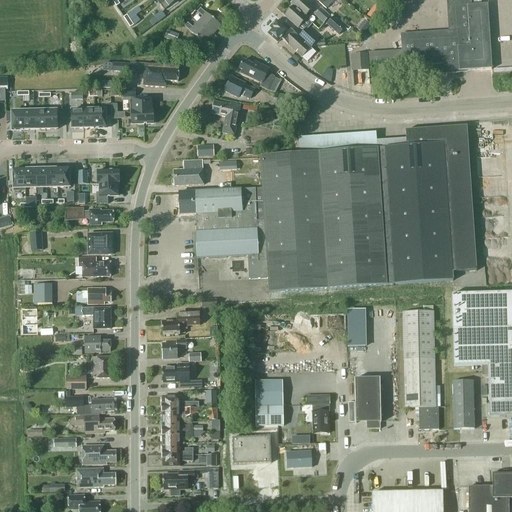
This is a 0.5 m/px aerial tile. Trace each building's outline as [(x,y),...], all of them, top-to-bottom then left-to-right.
[(163,0),(165,2),(160,6),(164,11),(178,0),(163,0)] [(304,17),(313,8),(304,0),(295,0),(290,5),(292,7),(304,17)] [(315,0),(316,0),(321,5),(326,9),(333,0),(315,0)] [(471,5),(470,0),(445,0),(447,31),(400,34),(400,44),(401,50),(402,67),(442,64),(443,70),(447,70),(447,74),(459,73),(459,71),(492,69),(488,4),(471,5)] [(191,16),(201,5),(198,3),(188,13),(191,16)] [(306,19),(304,17),(292,7),(284,15),(298,28),(306,19)] [(330,16),(321,8),(315,15),(324,23),(330,16)] [(198,23),(212,36),(220,27),(206,14),(200,9),(197,13),(202,18),(198,23)] [(132,11),(127,15),(130,20),(136,16),(132,11)] [(162,12),(154,17),(158,22),(158,23),(166,17),(165,17),(162,12)] [(345,28),(333,17),(326,25),(338,36),(345,28)] [(281,26),(276,21),(270,27),(272,30),(268,34),(277,43),(281,39),(302,58),(310,48),(283,23),(281,26)] [(212,36),(198,23),(193,28),(187,24),(184,27),(190,32),(204,45),(212,36)] [(363,36),(370,27),(365,23),(357,32),(363,36)] [(317,40),(305,29),(299,36),(311,47),(317,40)] [(179,35),(167,31),(164,39),(176,44),(179,35)] [(252,65),(243,60),(239,69),(248,73),(247,77),(261,84),(260,87),(268,91),(274,77),(266,73),(268,69),(254,62),(252,65)] [(114,63),(113,72),(130,73),(130,65),(114,63)] [(178,64),(162,63),(161,65),(144,64),(142,86),(165,88),(165,81),(177,82),(178,64)] [(369,84),(368,68),(352,69),(353,85),(369,84)] [(244,84),(231,77),(227,85),(225,88),(223,92),(236,99),(239,93),(250,99),(254,90),(243,84),(244,84)] [(134,98),(134,89),(122,89),(122,98),(134,98)] [(305,101),(307,97),(300,93),(298,99),(305,101)] [(291,100),(278,97),(275,109),(288,112),(291,100)] [(130,100),(130,113),(153,112),(151,112),(151,100),(130,100)] [(230,105),(214,102),(214,104),(212,104),(212,108),(213,110),(212,115),(226,118),(223,134),(235,136),(240,106),(230,104),(230,105)] [(105,110),(94,111),(94,129),(106,129),(106,118),(111,118),(111,110),(111,106),(111,105),(105,106),(105,110)] [(275,112),(259,109),(257,118),(273,121),(275,112)] [(57,111),(46,112),(46,130),(57,130),(57,111)] [(83,111),(71,111),(71,130),(83,129),(83,111)] [(94,111),(83,111),(83,129),(94,129),(94,111)] [(23,112),(12,113),(12,131),(23,131),(23,112)] [(34,112),(23,112),(23,131),(35,130),(34,112)] [(46,112),(34,112),(35,130),(46,130),(46,112)] [(130,113),(132,113),(132,125),(153,124),(153,112),(130,113)] [(265,228),(246,230),(247,255),(249,279),(268,278),(269,293),(395,285),(454,281),(453,273),(476,271),(467,127),(405,131),(406,146),(261,156),(263,188),(265,228)] [(214,157),(214,146),(197,147),(198,158),(214,157)] [(202,186),(202,161),(182,162),(183,171),(173,171),(173,180),(172,181),(172,184),(173,186),(173,188),(202,186)] [(46,171),(36,172),(36,190),(47,190),(46,171)] [(47,190),(58,189),(57,171),(46,171),(47,190)] [(69,171),(57,171),(58,189),(70,189),(69,171)] [(14,191),(25,190),(25,172),(13,173),(14,191)] [(36,172),(25,172),(25,190),(36,190),(36,172)] [(87,172),(78,172),(78,185),(87,185),(87,172)] [(99,185),(118,185),(119,185),(118,173),(98,173),(98,185),(99,185)] [(118,185),(99,185),(100,198),(118,197),(118,185)] [(255,188),(178,193),(179,195),(180,215),(196,214),(197,233),(195,233),(197,259),(247,255),(246,230),(265,228),(263,188),(255,188)] [(66,209),(65,223),(84,220),(89,220),(90,226),(102,225),(102,224),(113,223),(113,212),(100,212),(100,210),(89,210),(89,212),(84,212),(83,209),(70,209),(66,209)] [(12,225),(10,217),(0,220),(0,224),(1,229),(12,225)] [(43,251),(42,232),(30,233),(31,252),(43,251)] [(88,246),(88,256),(93,256),(111,255),(110,234),(87,234),(88,246)] [(96,262),(95,257),(78,258),(78,266),(82,266),(83,277),(111,277),(110,262),(96,262)] [(53,304),(52,285),(37,285),(38,305),(53,304)] [(105,294),(105,290),(94,290),(87,290),(87,292),(76,292),(76,302),(88,302),(88,306),(94,306),(104,306),(104,303),(110,303),(110,294),(105,294)] [(487,376),(488,418),(511,417),(511,292),(450,294),(452,367),(480,366),(481,376),(487,376)] [(217,308),(217,300),(201,301),(202,309),(217,308)] [(94,309),(94,308),(82,309),(82,317),(93,316),(93,329),(111,329),(111,309),(94,309)] [(350,309),(350,345),(367,345),(367,309),(350,309)] [(434,408),(431,312),(401,312),(403,409),(417,408),(418,430),(437,430),(437,408),(434,408)] [(199,326),(199,314),(178,315),(178,321),(162,323),(163,337),(180,336),(180,334),(185,334),(185,329),(187,329),(187,326),(199,326)] [(35,326),(35,335),(51,335),(51,326),(35,326)] [(98,342),(98,337),(84,337),(84,353),(101,353),(101,352),(110,352),(109,341),(98,342)] [(176,343),(162,344),(162,348),(163,360),(178,359),(177,352),(177,350),(185,350),(186,350),(186,347),(186,341),(176,341),(176,343)] [(201,363),(201,354),(189,355),(189,363),(201,363)] [(110,357),(93,357),(93,378),(110,378),(110,357)] [(177,368),(162,368),(162,383),(177,383),(177,389),(189,389),(189,382),(188,372),(189,372),(189,364),(177,365),(177,368)] [(87,390),(86,377),(66,377),(67,391),(87,390)] [(379,423),(378,378),(352,379),(354,423),(365,423),(365,430),(379,429),(379,423)] [(255,406),(282,406),(282,382),(254,381),(255,406)] [(473,429),(471,381),(451,381),(452,430),(473,429)] [(217,409),(217,392),(206,392),(206,409),(217,409)] [(323,397),(306,397),(306,406),(312,406),(329,406),(329,397),(329,396),(326,396),(323,397)] [(161,397),(162,409),(179,409),(184,409),(197,409),(198,409),(198,403),(192,403),(184,403),(179,403),(179,397),(161,397)] [(83,398),(65,398),(66,409),(77,408),(77,416),(104,415),(104,413),(104,409),(113,409),(113,399),(91,400),(91,407),(83,407),(83,398)] [(282,406),(255,406),(255,427),(282,427),(282,406)] [(329,406),(312,406),(313,435),(316,434),(328,434),(329,434),(329,433),(328,420),(328,413),(329,413),(330,413),(329,406)] [(162,409),(162,421),(179,421),(185,421),(185,418),(197,413),(197,409),(184,409),(179,409),(162,409)] [(99,420),(98,416),(75,416),(76,426),(90,425),(90,433),(104,432),(104,431),(114,430),(114,419),(99,420)] [(162,421),(162,432),(192,432),(192,426),(189,426),(184,426),(179,426),(179,424),(179,421),(162,421)] [(162,432),(162,444),(179,444),(179,443),(179,438),(183,438),(184,438),(189,438),(192,438),(192,432),(162,432)] [(211,432),(211,440),(220,440),(220,432),(211,432)] [(270,463),(269,436),(231,437),(232,464),(270,463)] [(76,440),(60,440),(60,448),(76,448),(76,440)] [(162,444),(162,455),(193,455),(193,449),(184,449),(184,453),(179,453),(179,444),(162,444)] [(103,450),(103,445),(81,446),(82,465),(87,464),(106,464),(106,462),(116,461),(115,449),(103,450)] [(310,461),(310,451),(285,453),(286,468),(311,467),(311,470),(317,469),(317,461),(310,461)] [(193,462),(193,455),(162,455),(162,467),(180,467),(180,458),(184,458),(185,462),(193,462)] [(216,455),(206,455),(206,467),(216,467),(216,455)] [(103,474),(103,469),(76,470),(77,488),(94,488),(94,487),(104,487),(103,485),(115,485),(115,474),(103,474)] [(218,490),(218,469),(198,470),(198,475),(207,475),(208,490),(218,490)] [(259,484),(259,469),(237,469),(237,484),(259,484)] [(195,480),(194,472),(178,473),(178,475),(163,475),(164,491),(169,491),(170,491),(170,496),(179,496),(180,491),(181,491),(188,491),(188,481),(195,480)] [(511,474),(497,475),(491,475),(491,481),(491,487),(467,487),(467,511),(507,511),(508,499),(511,499),(511,498),(511,474)] [(55,486),(55,484),(49,484),(49,494),(65,493),(65,486),(55,486)] [(442,511),(442,492),(371,493),(371,511),(442,511)] [(84,503),(84,496),(68,496),(68,510),(79,510),(79,511),(99,511),(99,502),(84,503)]
